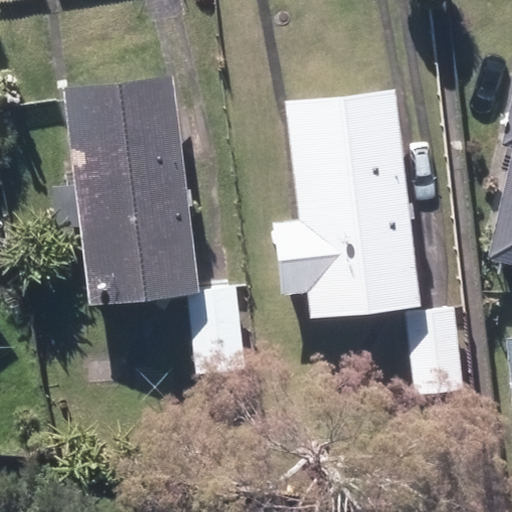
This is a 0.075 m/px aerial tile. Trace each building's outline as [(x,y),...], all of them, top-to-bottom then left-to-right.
[(201,285),(182,63),(74,73),(93,295),(201,285)] [(406,85),(288,95),(298,211),(278,213),(284,284),(422,272),(406,85)] [(511,140),(511,182),(496,252),(511,255),(511,101),(504,139),(511,140)] [(0,252),(0,273),(10,266),(0,252)] [(241,287),(189,294),(200,377),(252,370),(241,287)]
